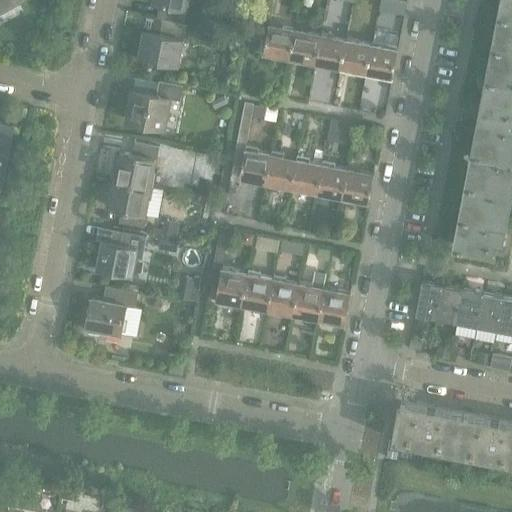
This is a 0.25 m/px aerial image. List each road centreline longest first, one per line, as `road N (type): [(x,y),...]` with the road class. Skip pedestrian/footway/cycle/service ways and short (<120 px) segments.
road 1 (residential): [(367,372),(434,0)]
road 2 (residential): [(350,430),(32,372)]
road 3 (residential): [(84,99),(32,372)]
road 4 (residential): [(367,372),(511,400)]
